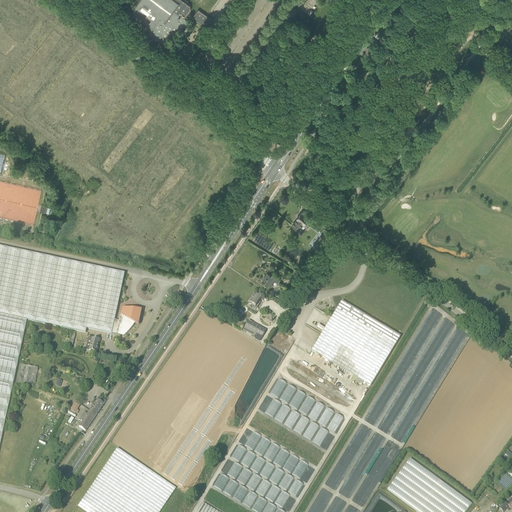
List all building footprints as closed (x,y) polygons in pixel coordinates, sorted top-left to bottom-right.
[(137,0),(137,1),(129,12),(130,13),(127,18),(162,44),(166,39),(173,38),(179,29),(181,31),(180,32),(182,33),(181,33),(182,34),(183,35),(184,34),(183,33),(184,32),(183,33),(182,33),(180,32),(184,26),(186,28),(185,28),(186,29),(185,30),(186,29),(187,29),(188,28),(187,27),(186,27),(184,26),(188,21),(184,19),(190,11),(192,8),(185,2),(182,0),(137,0)] [(307,0),(304,4),(305,5),(302,9),(308,14),(317,1),(318,2),(319,0),(307,0)] [(191,20),(200,26),(204,29),(211,19),(206,15),(198,10),(191,20)] [(292,226),(296,229),(298,231),(303,224),(305,225),(308,223),(306,221),(308,218),(302,213),(299,216),(298,216),(297,217),(297,218),(297,219),(292,226)] [(314,245),(319,249),(321,250),(332,236),(325,231),(314,245)] [(0,314),(27,320),(86,333),(86,329),(111,334),(114,321),(125,274),(0,246),(0,314)] [(267,273),(263,280),(271,286),(274,281),(278,283),(280,279),(272,274),(271,276),(267,273)] [(255,307),(262,297),(259,296),(259,297),(254,294),(248,302),(255,307)] [(337,310),(395,345),(400,337),(342,301),(337,310)] [(142,310),(122,309),(119,322),(116,335),(124,337),(126,334),(129,332),(131,329),(133,327),(135,324),(138,326),(142,310)] [(395,345),(337,310),(312,351),(370,386),(395,345)] [(27,320),(0,314),(0,444),(14,381),(27,320)] [(262,339),(267,330),(249,321),(244,329),(262,339)] [(89,338),(88,344),(98,346),(100,340),(89,338)] [(86,350),(97,353),(98,346),(88,344),(86,350)] [(35,384),(37,368),(26,366),(25,370),(23,382),(35,384)] [(273,389),(270,393),(277,398),(279,395),(276,392),(277,392),(273,389)] [(79,427),(85,431),(106,401),(100,396),(87,415),(84,412),(79,420),(82,422),(79,427)] [(292,398),(289,406),(298,409),(301,402),(292,398)] [(306,415),(310,406),(305,403),(304,405),(302,405),(299,411),(306,415)] [(316,408),(316,412),(310,412),(310,419),(318,419),(319,411),(319,408),(316,408)] [(325,426),(327,421),(324,421),(326,416),(321,415),(318,423),(325,426)] [(330,423),(327,428),(335,433),(343,419),(338,417),(334,425),(330,423)] [(305,432),(303,436),(320,446),(325,437),(322,435),(320,438),(315,436),(314,438),(305,432)] [(84,511),(160,511),(176,489),(121,451),(117,449),(78,507),(82,510),(84,511)] [(416,511),(466,511),(472,505),(410,459),(387,491),(416,511)] [(235,479),(238,474),(235,472),(230,469),(227,476),(235,479)] [(242,478),(240,477),(238,479),(239,479),(237,481),(244,485),(248,479),(244,476),(242,478)] [(247,487),(254,490),(257,483),(257,482),(258,480),(255,478),(254,480),(251,478),(247,487)] [(296,497),(303,485),(299,483),(294,490),(290,488),(288,492),(296,497)] [(511,509),(511,508),(511,497),(506,504),(504,503),(500,509),(503,511),(509,507),(511,509)] [(217,511),(203,503),(197,511),(217,511)]
